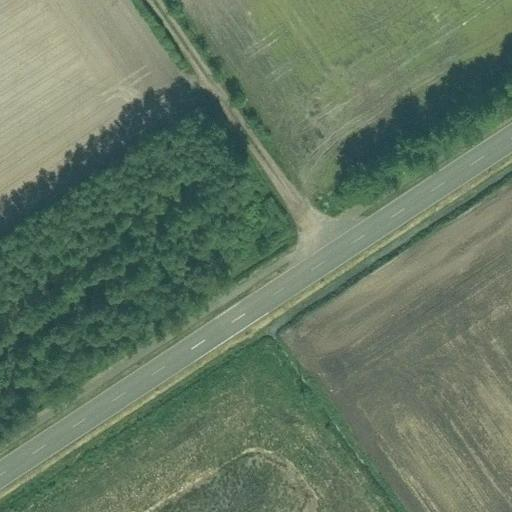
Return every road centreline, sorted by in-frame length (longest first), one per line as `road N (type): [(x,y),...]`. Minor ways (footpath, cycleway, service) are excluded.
road 1 (tertiary): [(0,474),(511,138)]
road 2 (track): [(331,257),(156,0)]
